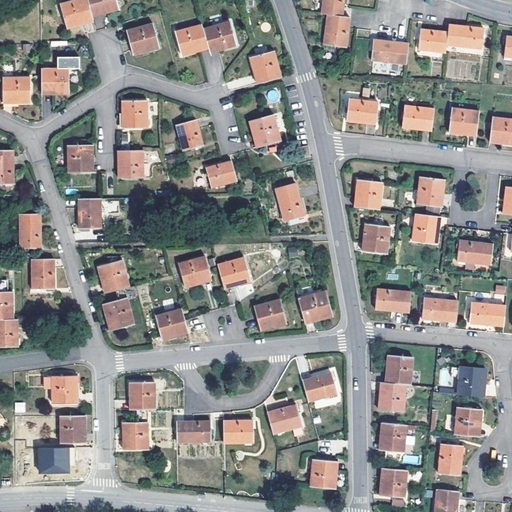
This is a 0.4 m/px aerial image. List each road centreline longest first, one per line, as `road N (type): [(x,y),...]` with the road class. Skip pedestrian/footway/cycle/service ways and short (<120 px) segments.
road 1 (residential): [(32,139),(119,82),(137,82),(198,98),(218,94),(233,147)]
road 2 (residential): [(103,363),(354,337)]
road 3 (residential): [(97,350),(32,139)]
road 4 (residential): [(354,337),(322,146)]
road 5 (residential): [(511,163),(322,146)]
road 6 (residential): [(358,511),(354,337)]
road 7 (residential): [(322,146),(281,0)]
road 8 (residential): [(354,337),(505,347)]
road 9 (residential): [(102,499),(103,363)]
road 10 (residential): [(102,499),(236,511)]
